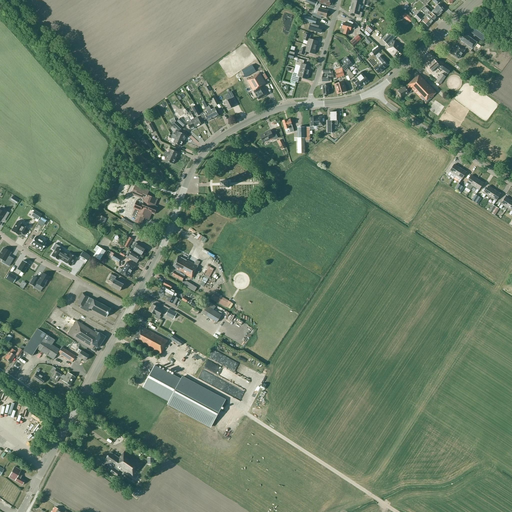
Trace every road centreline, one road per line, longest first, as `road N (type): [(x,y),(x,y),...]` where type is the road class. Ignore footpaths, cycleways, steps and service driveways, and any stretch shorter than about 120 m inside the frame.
road 1 (tertiary): [(130,307),(207,148),(263,113),(311,104)]
road 2 (unclassified): [(375,89),(399,113),(511,183)]
road 3 (residential): [(0,234),(130,307)]
road 4 (tertiary): [(375,89),(475,0)]
road 5 (tertiary): [(70,417),(130,307)]
